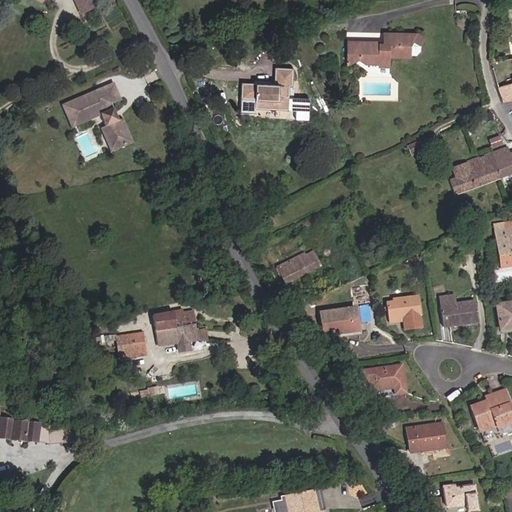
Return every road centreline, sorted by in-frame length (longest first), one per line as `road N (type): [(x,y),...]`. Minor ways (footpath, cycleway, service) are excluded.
road 1 (tertiary): [(130,0),(199,136),(249,274),(401,511)]
road 2 (unknown): [(329,397),(81,450)]
road 3 (unknown): [(59,67),(105,78),(164,64),(242,75)]
road 4 (residential): [(491,0),(492,84),(511,126)]
